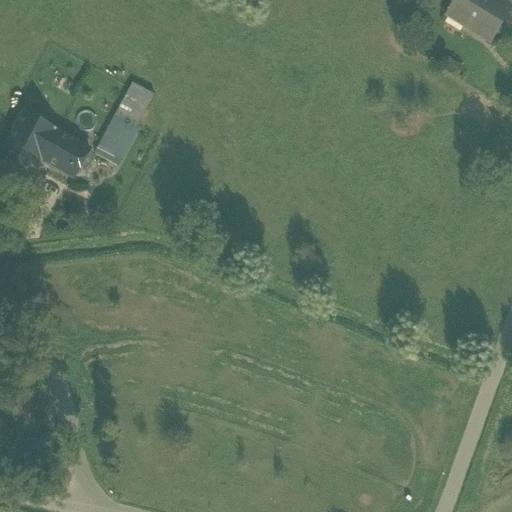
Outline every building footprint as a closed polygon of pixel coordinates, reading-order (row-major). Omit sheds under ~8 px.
[(489,43),(490,44),(511,10),(495,0),(456,0),(446,17),(466,29),(468,27),(490,40),(489,43)] [(94,154),(115,166),(153,95),(132,84),(94,154)] [(21,149),(42,160),(56,133),(22,114),(7,141),(21,149)] [(56,132),(56,133),(42,160),(41,161),(73,179),(89,151),(56,132)] [(0,154),(0,157),(13,165),(21,149),(7,141),(0,154)]
